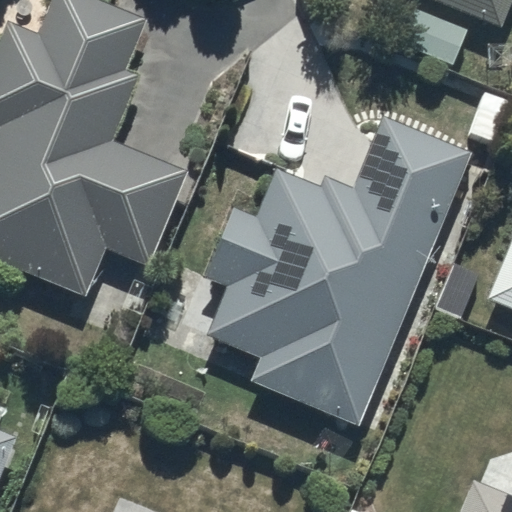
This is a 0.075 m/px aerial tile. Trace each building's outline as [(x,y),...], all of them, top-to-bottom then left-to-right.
[(181,190),(108,160),(134,97),(120,91),(142,36),(54,0),(31,55),(4,44),(0,54),(0,278),(82,312),(101,266),(143,283),(181,190)] [(511,0),(382,0),(381,2),(502,47),(511,21),(511,0)] [(462,46),(410,26),(397,61),(449,80),(462,46)] [(464,173),(375,140),(347,209),(319,197),(315,208),(271,190),(252,238),(228,229),(199,299),(222,308),(202,356),(255,378),(246,401),(355,445),(464,173)] [(511,249),(483,318),(511,330),(511,249)] [(0,485),(11,460),(0,455),(0,485)] [(502,511),(470,499),(464,511),(502,511)]
